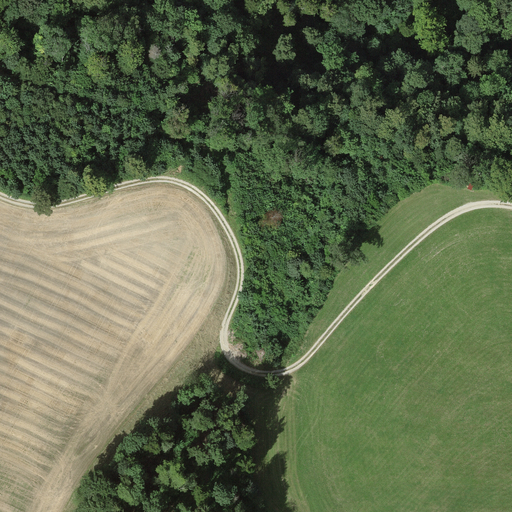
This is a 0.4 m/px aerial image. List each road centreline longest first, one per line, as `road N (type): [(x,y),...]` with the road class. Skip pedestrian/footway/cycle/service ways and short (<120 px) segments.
road 1 (track): [(0,196),(42,203),(155,179),(203,197),(238,258),(222,345),(241,367),(269,373),(297,364),(407,246),(451,213),(494,202),(511,206)]
road 2 (track): [(232,237),(227,194),(205,152),(132,134),(97,106),(0,73)]
road 3 (track): [(222,0),(270,37),(337,68),(511,54)]
